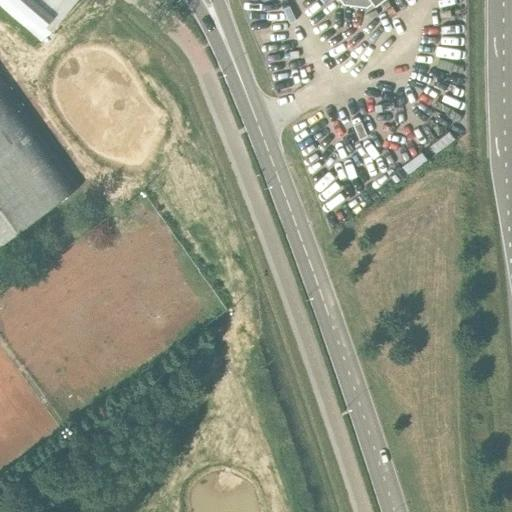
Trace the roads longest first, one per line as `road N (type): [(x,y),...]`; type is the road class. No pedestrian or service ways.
road 1 (unclassified): [(398,511),(222,33)]
road 2 (primary): [(511,0),(511,122)]
